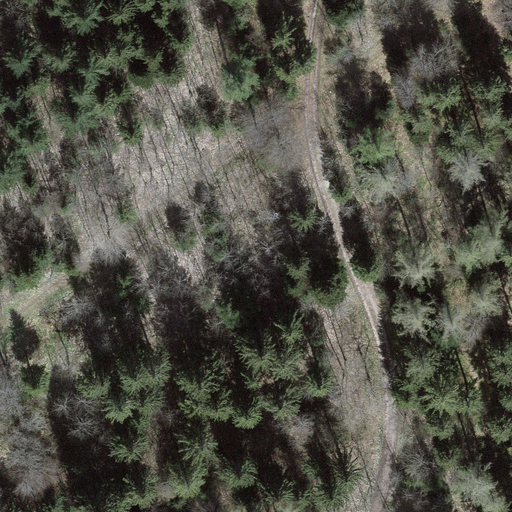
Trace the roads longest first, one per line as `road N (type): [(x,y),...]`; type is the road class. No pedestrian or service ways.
road 1 (track): [(0,338),(446,0)]
road 2 (track): [(374,511),(389,410),(385,352),(320,170),(309,99),(317,0)]
